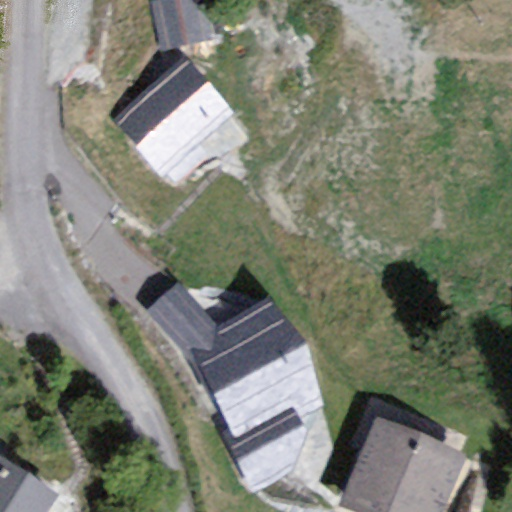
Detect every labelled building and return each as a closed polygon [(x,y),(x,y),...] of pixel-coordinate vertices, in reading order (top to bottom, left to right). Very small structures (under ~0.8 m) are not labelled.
[(203,0),(155,0),(168,46),(213,34),(203,0)] [(176,63),(116,122),(164,180),(222,119),(176,63)] [(192,343),(261,469),(311,442),(285,396),(311,382),(268,302),(192,343)] [(440,511),(458,462),(364,429),(335,511),(440,511)] [(34,511),(40,504),(0,477),(0,511),(34,511)]
